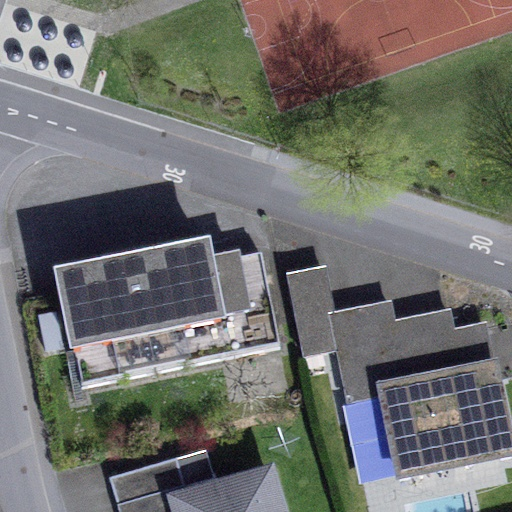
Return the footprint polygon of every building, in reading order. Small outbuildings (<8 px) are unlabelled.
[(82,391),(281,350),(262,258),(209,269),(206,254),(60,284),(82,391)] [(338,354),(349,407),(352,406),(383,400),(400,481),(511,459),(495,374),(475,378),(472,359),(491,355),(486,330),(453,336),(450,317),(394,328),(390,308),(334,320),(325,274),(289,281),(305,360),(338,354)] [(475,378),(495,374),(491,355),(472,359),(475,378)] [(368,488),(400,481),(383,400),(352,406),(368,488)] [(110,482),(119,511),(186,491),(178,463),(110,482)] [(278,511),(269,480),(189,503),(175,507),(176,511),(278,511)] [(118,511),(176,511),(175,507),(189,503),(186,491),(119,511),(118,511)]
